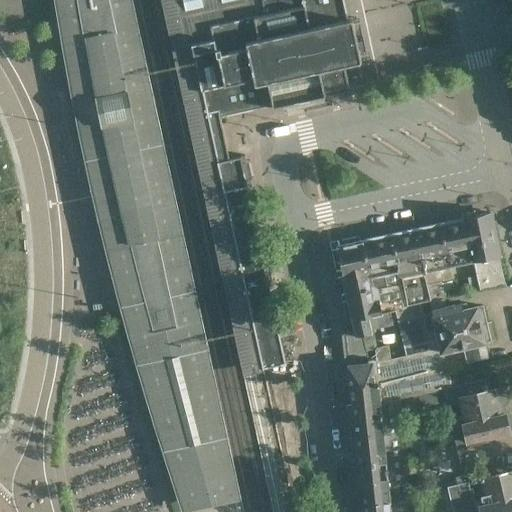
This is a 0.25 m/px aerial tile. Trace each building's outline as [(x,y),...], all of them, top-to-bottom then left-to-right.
[(161,453),(181,510),(196,507),(224,501),(240,497),(168,174),(141,53),(130,0),(54,0),(64,68),(90,189),(101,238),(120,311),(129,347),(161,453)] [(262,373),(261,369),(202,92),(200,92),(195,68),(193,57),(191,58),(189,47),(202,44),(212,42),(209,27),(250,18),(264,15),(260,0),(160,0),(243,377),(262,373)] [(202,92),(261,369),(284,364),(240,158),(229,160),(220,117),(271,106),(272,110),(301,104),(324,99),(323,93),(349,88),(345,69),(360,66),(358,57),(355,43),(351,25),(350,20),(347,21),(342,0),(260,0),(264,15),(250,18),(209,27),(212,42),(202,44),(189,47),(191,58),(193,57),(195,68),(200,92),(202,92)] [(360,23),(351,25),(355,43),(358,57),(367,55),(364,40),(360,23)] [(473,261),(476,276),(479,289),(505,284),(490,213),(473,217),(472,212),(463,214),(464,221),(465,221),(474,261),(473,261)] [(468,278),(476,276),(473,261),(474,261),(465,221),(464,221),(440,226),(449,266),(464,263),(468,278)] [(426,287),(429,302),(444,299),(443,297),(444,297),(444,296),(455,294),(449,266),(440,226),(415,231),(427,287),(426,287)] [(421,304),(429,302),(426,287),(427,287),(415,231),(391,236),(400,285),(405,309),(421,306),(421,304)] [(383,274),(386,288),(400,285),(391,236),(361,242),(368,277),(383,274)] [(375,290),(386,288),(383,274),(368,277),(361,242),(336,247),(346,293),(371,288),(375,290)] [(367,318),(370,317),(395,311),(405,309),(400,285),(386,288),(375,290),(371,288),(346,293),(352,321),(367,318)] [(440,353),(443,352),(463,348),(466,363),(487,358),(484,343),(490,342),(490,340),(493,337),(490,324),(488,323),(486,323),(482,306),(461,311),(460,305),(431,311),(435,329),(440,349),(440,353)] [(427,331),(423,313),(421,306),(405,309),(395,311),(406,355),(440,349),(435,329),(427,331)] [(375,359),(374,349),(370,317),(367,318),(352,321),(354,331),(341,334),(344,363),(375,359)] [(389,359),(385,346),(374,349),(375,359),(344,363),(345,370),(349,369),(353,401),(348,401),(355,466),(385,463),(387,488),(409,484),(400,399),(407,397),(407,398),(451,388),(443,352),(440,353),(440,349),(406,355),(389,359)] [(400,399),(402,411),(445,401),(446,406),(459,403),(462,418),(450,421),(456,448),(488,441),(487,437),(509,433),(508,430),(509,430),(511,426),(511,419),(511,417),(507,415),(502,416),(499,407),(505,405),(508,401),(506,392),(503,390),(496,392),(496,390),(491,391),(488,380),(451,388),(407,398),(400,399)] [(385,463),(355,466),(359,505),(389,502),(387,488),(385,463)] [(511,511),(511,471),(482,479),(480,471),(452,478),(454,485),(447,487),(452,511),(477,511),(481,511),(511,511)] [(359,505),(359,511),(389,511),(389,502),(359,505)]
